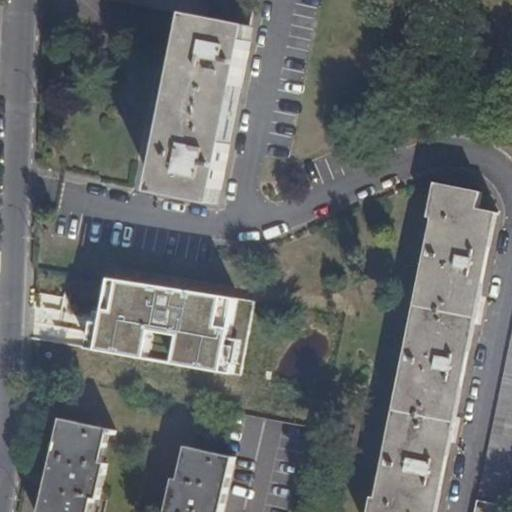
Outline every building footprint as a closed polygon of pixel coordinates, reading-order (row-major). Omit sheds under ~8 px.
[(120,0),(193,15),(157,192),(219,204),(256,28),(207,18),(210,0),(120,0)] [(478,208),(482,191),(436,182),(430,214),(436,216),(381,497),(373,496),(370,511),(437,511),(498,212),(478,208)] [(101,336),(98,350),(240,376),(256,302),(115,279),(101,336)] [(511,331),(498,398),(477,502),(478,502),(475,511),(505,511),(506,507),(504,506),(511,467),(511,331)] [(105,464),(112,430),(64,420),(42,511),(94,511),(97,499),(101,499),(109,465),(105,464)] [(225,511),(238,460),(189,448),(182,482),(177,482),(169,511),(225,511)]
